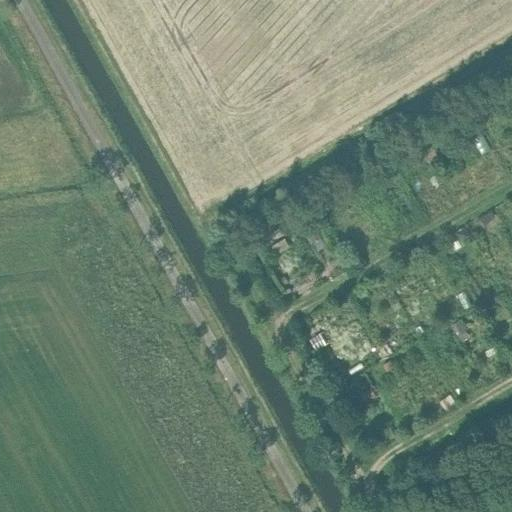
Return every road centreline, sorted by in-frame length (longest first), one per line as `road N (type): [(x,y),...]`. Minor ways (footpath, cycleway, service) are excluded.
road 1 (unclassified): [(302,511),(19,0)]
road 2 (track): [(377,511),(372,472),(386,457),(511,384)]
